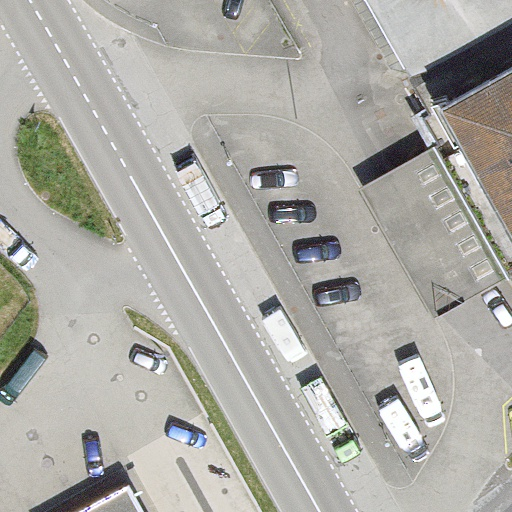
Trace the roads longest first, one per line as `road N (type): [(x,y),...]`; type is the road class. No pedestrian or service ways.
road 1 (motorway): [(328,511),(33,0)]
road 2 (secondary): [(319,511),(28,0)]
road 3 (motorway): [(0,107),(230,511)]
